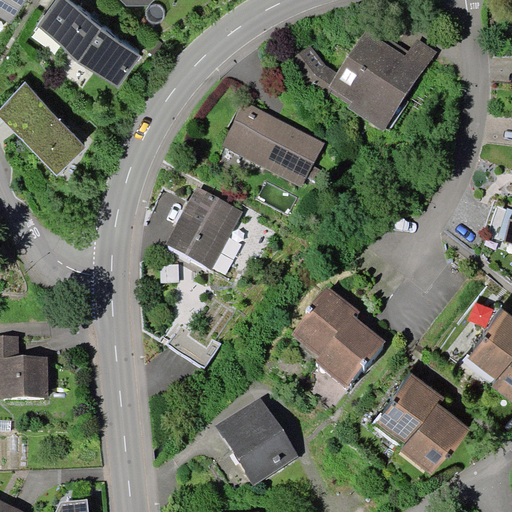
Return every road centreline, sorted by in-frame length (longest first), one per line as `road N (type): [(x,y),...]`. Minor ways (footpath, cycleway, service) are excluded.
road 1 (tertiary): [(110,281),(117,203),(143,136),(179,79),(219,39),(287,0)]
road 2 (residential): [(380,321),(435,245),(475,148),(481,77),(468,0)]
road 3 (tertiary): [(132,511),(110,281)]
road 4 (residential): [(0,181),(46,255),(110,281)]
